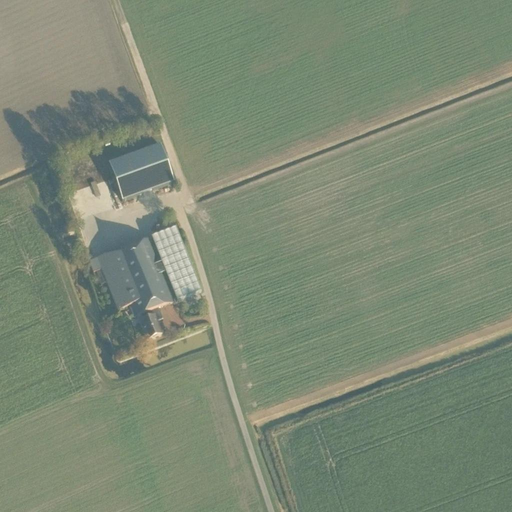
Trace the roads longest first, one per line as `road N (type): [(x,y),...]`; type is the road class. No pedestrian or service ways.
road 1 (unclassified): [(269,511),(181,210)]
road 2 (track): [(181,210),(183,188),(113,0)]
